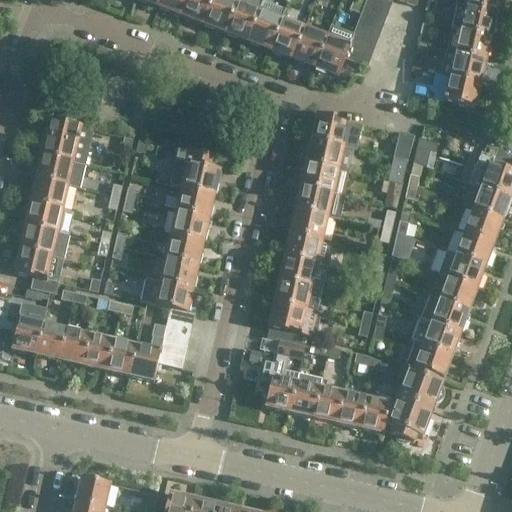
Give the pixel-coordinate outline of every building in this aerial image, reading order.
[(135,0),(136,0),(158,9),(161,0),(135,0)] [(181,17),(187,0),(161,0),(158,9),(181,17)] [(213,0),(187,0),(181,17),(203,26),(213,0)] [(226,35),(239,0),(236,0),(234,5),(221,0),(213,0),(203,26),(226,35)] [(248,44),(264,4),(254,0),(239,0),(226,35),(248,44)] [(365,7),(367,2),(360,0),(354,0),(350,12),(361,17),(365,7)] [(393,5),(380,0),(379,0),(367,0),(367,2),(365,7),(388,16),(393,5)] [(416,9),(419,0),(405,0),(404,5),(416,9)] [(456,0),(455,7),(497,17),(497,16),(500,0),(456,0)] [(437,3),(429,1),(426,13),(435,15),(437,3)] [(270,52),(282,23),(279,22),(283,11),(264,4),(248,44),(270,52)] [(384,27),(388,16),(365,7),(361,17),(360,18),(384,27)] [(497,18),(497,17),(455,7),(450,31),(492,40),(491,40),(496,18),(497,18)] [(380,38),(384,27),(360,18),(356,28),(380,38)] [(293,61),(304,32),(282,23),(270,52),(293,61)] [(432,27),(423,25),(420,37),(429,38),(432,27)] [(376,49),(380,38),(356,28),(353,37),(352,40),(376,49)] [(492,40),(450,31),(444,54),(487,64),(487,63),(486,63),(491,41),(492,41),(492,40)] [(315,70),(327,41),(304,32),(293,61),(315,70)] [(327,41),(315,70),(338,79),(345,62),(343,61),(348,50),(352,40),(353,37),(343,33),(339,45),(327,41)] [(372,59),(376,49),(352,40),(348,50),(372,59)] [(367,70),(372,59),(348,50),(343,61),(345,62),(367,70)] [(486,65),(487,64),(444,54),(439,78),(450,80),(481,87),(481,86),(485,65),(486,65)] [(424,62),(415,60),(412,72),(421,74),(424,62)] [(481,88),(481,87),(450,80),(450,81),(451,81),(448,93),(409,85),(407,96),(443,104),(443,105),(447,106),(447,105),(458,107),(458,108),(463,109),(463,108),(474,111),(475,111),(476,110),(475,110),(480,88),(481,88)] [(318,119),(312,144),(342,150),(345,137),(358,140),(361,129),(351,127),(351,126),(346,124),(346,125),(335,123),(335,122),(330,121),(330,122),(318,119)] [(47,135),(42,158),(73,165),(85,168),(93,133),(58,125),(55,136),(47,135)] [(413,141),(399,138),(393,161),(407,164),(413,141)] [(130,154),(133,142),(124,140),(122,152),(130,154)] [(438,146),(419,142),(413,166),(426,171),(430,155),(436,156),(438,146)] [(145,157),(148,146),(139,143),(136,155),(145,157)] [(354,154),(342,151),(342,150),(312,144),(306,167),(348,176),(354,154)] [(170,187),(183,190),(214,197),(219,174),(208,171),(210,160),(178,153),(170,187)] [(469,186),(481,191),(481,190),(511,201),(511,200),(511,197),(511,175),(508,174),(510,169),(502,166),(500,171),(493,168),(493,167),(492,167),(494,160),(481,155),(469,186)] [(67,189),(73,165),(42,158),(36,181),(67,189)] [(348,176),(306,167),(301,190),(332,197),(343,199),(348,176)] [(395,174),(392,186),(402,188),(404,176),(395,174)] [(419,180),(410,178),(407,189),(416,191),(419,180)] [(62,213),(67,189),(36,181),(31,206),(62,213)] [(399,199),(402,188),(392,186),(390,197),(399,199)] [(120,201),(122,189),(113,187),(111,199),(120,201)] [(413,202),(416,191),(407,189),(405,200),(413,202)] [(137,192),(128,190),(125,202),(134,204),(137,192)] [(208,221),(214,197),(183,190),(178,214),(208,221)] [(344,199),(343,199),(332,197),(301,190),(296,213),(327,220),(338,222),(344,199)] [(511,201),(481,190),(481,191),(473,212),(503,223),(503,222),(510,201),(511,201)] [(117,212),(120,201),(111,199),(108,210),(117,212)] [(131,216),(134,204),(125,202),(123,214),(131,216)] [(73,215),(62,213),(31,206),(26,229),(56,236),(68,239),(73,215)] [(503,224),(503,223),(473,212),(464,235),(494,246),(495,245),(494,245),(502,224),(503,224)] [(321,244),(327,220),(296,213),(290,237),(321,244)] [(203,244),(208,221),(178,214),(173,237),(203,244)] [(391,234),(394,222),(384,220),(382,232),(391,234)] [(408,225),(399,224),(397,236),(405,237),(408,225)] [(51,259),(56,236),(26,229),(20,252),(51,259)] [(388,246),(391,234),(382,232),(379,244),(388,246)] [(109,248),(111,236),(103,234),(100,246),(109,248)] [(494,247),(494,246),(464,235),(456,257),(486,268),(486,267),(494,246),(494,247)] [(402,249),(405,237),(397,236),(394,247),(402,249)] [(117,237),(115,250),(123,251),(126,239),(117,237)] [(198,267),(203,244),(173,237),(167,261),(198,267)] [(333,246),(321,244),(290,237),(285,260),(316,267),(327,270),(333,246)] [(106,259),(109,248),(100,246),(97,257),(106,259)] [(121,263),(123,251),(115,250),(112,261),(121,263)] [(64,262),(51,259),(20,252),(15,276),(33,280),(30,292),(56,297),(64,262)] [(486,268),(456,257),(445,253),(437,276),(448,280),(478,291),(478,290),(477,290),(485,269),(486,269),(486,268)] [(311,290),(316,267),(285,260),(280,284),(311,290)] [(192,291),(198,267),(167,261),(162,284),(192,291)] [(380,281),(383,269),(373,267),(371,279),(380,281)] [(397,273),(388,271),(386,282),(394,285),(397,273)] [(377,293),(380,281),(371,279),(368,291),(377,293)] [(477,292),(478,291),(448,280),(439,302),(469,313),(469,312),(477,291),(477,292)] [(98,295),(101,283),(92,281),(89,293),(98,295)] [(391,296),(394,285),(386,282),(383,294),(391,296)] [(162,284),(156,309),(170,312),(186,316),(187,315),(192,291),(162,284)] [(322,293),(311,290),(280,284),(274,307),(305,314),(317,317),(322,293)] [(115,287),(106,285),(104,297),(112,298),(115,287)] [(72,304),(74,296),(63,293),(61,302),(72,304)] [(84,307),(86,299),(74,296),(72,304),(84,307)] [(382,299),(380,306),(390,308),(391,301),(382,299)] [(469,314),(469,313),(439,302),(431,325),(460,336),(468,314),(469,314)] [(119,315),(121,307),(110,304),(108,313),(119,315)] [(131,318),(133,309),(121,307),(119,315),(131,318)] [(302,327),(305,314),(274,307),(269,331),(287,335),(285,346),(305,351),(310,352),(315,329),(302,327)] [(36,358),(43,327),(42,327),(30,325),(33,312),(22,309),(19,320),(18,320),(17,324),(18,324),(11,353),(13,354),(13,353),(35,358),(36,358)] [(192,329),(195,317),(187,315),(186,316),(170,312),(167,323),(192,329)] [(369,328),(372,316),(363,314),(360,326),(369,328)] [(387,320),(377,317),(375,329),(384,331),(387,320)] [(460,336),(431,325),(420,321),(411,344),(414,345),(452,359),(453,358),(452,357),(459,341),(459,340),(460,339),(459,339),(460,336)] [(190,340),(192,329),(167,323),(165,330),(165,334),(190,340)] [(366,340),(369,328),(360,326),(358,338),(366,340)] [(59,364),(66,332),(65,332),(65,333),(43,328),(43,327),(36,358),(36,359),(37,358),(58,363),(59,364)] [(163,342),(165,334),(165,330),(155,328),(152,339),(163,342)] [(381,343),(384,331),(375,329),(372,341),(381,343)] [(82,369),(89,338),(88,338),(67,333),(66,332),(59,364),(60,364),(60,363),(82,368),(82,369)] [(188,350),(190,340),(165,334),(163,342),(162,344),(188,350)] [(106,374),(113,343),(112,343),(112,344),(90,338),(89,338),(82,369),(83,369),(105,374),(106,374)] [(157,366),(159,358),(162,358),(162,356),(163,354),(160,353),(162,344),(163,342),(152,339),(149,352),(137,349),(137,348),(136,348),(129,380),(130,380),(153,384),(152,385),(154,385),(158,366),(157,366)] [(129,380),(136,348),(135,349),(114,344),(114,343),(113,343),(106,374),(107,375),(107,374),(128,379),(128,380),(129,380)] [(185,361),(188,350),(162,344),(160,353),(163,354),(162,356),(185,361)] [(296,385),(284,383),(289,359),(302,362),(305,351),(285,346),(280,345),(275,367),(270,366),(264,368),(262,379),(266,383),(263,397),(268,398),(265,411),(267,411),(288,416),(289,416),(296,385)] [(444,380),(452,359),(414,345),(406,368),(444,382),(444,381),(444,380)] [(326,359),(329,350),(317,347),(315,356),(326,359)] [(338,362),(340,352),(329,350),(326,359),(338,362)] [(250,352),(247,364),(259,367),(262,355),(250,352)] [(185,361),(162,356),(162,358),(159,358),(157,366),(158,366),(183,372),(185,361)] [(373,371),(377,363),(365,358),(362,367),(373,371)] [(387,367),(377,363),(373,371),(385,376),(387,367)] [(439,405),(442,402),(443,398),(443,394),(441,390),(441,389),(442,387),(440,386),(441,382),(442,382),(444,382),(406,368),(403,366),(394,389),(391,401),(390,401),(389,407),(390,407),(385,425),(384,434),(392,437),(392,438),(395,439),(396,443),(399,446),(402,448),(406,447),(410,445),(414,446),(416,439),(422,441),(430,419),(431,420),(431,419),(430,418),(433,409),(434,410),(435,409),(434,408),(435,405),(439,405)] [(312,421),(319,391),(321,381),(298,376),(296,385),(289,416),(290,416),(312,421)] [(336,427),(343,396),(319,391),(312,421),(313,422),(314,421),(335,426),(336,427)] [(359,432),(366,401),(343,396),(336,427),(337,427),(358,432),(359,432)] [(390,407),(389,407),(366,401),(359,432),(360,432),(381,437),(383,438),(384,434),(385,425),(390,407)] [(81,481),(76,505),(105,511),(111,487),(81,481)] [(190,511),(193,502),(170,497),(166,511),(190,511)] [(215,511),(217,508),(193,502),(190,511),(215,511)]
